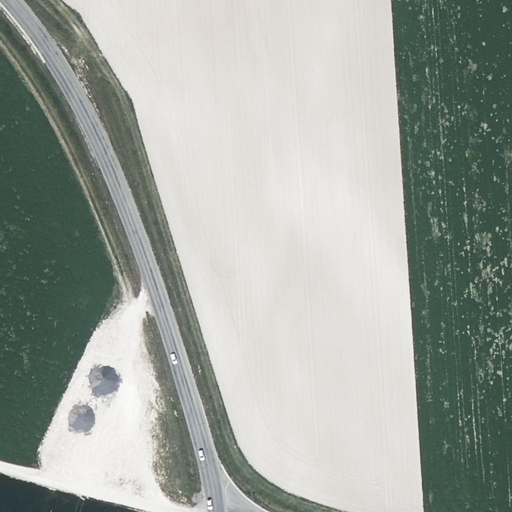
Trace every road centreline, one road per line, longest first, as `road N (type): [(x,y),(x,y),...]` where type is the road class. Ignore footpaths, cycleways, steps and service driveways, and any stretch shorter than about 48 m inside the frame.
road 1 (tertiary): [(217,511),(184,381),(113,174),(55,61),(10,0)]
road 2 (track): [(169,511),(0,466)]
